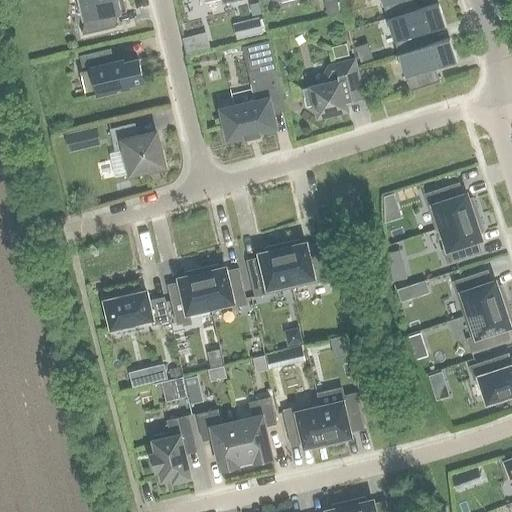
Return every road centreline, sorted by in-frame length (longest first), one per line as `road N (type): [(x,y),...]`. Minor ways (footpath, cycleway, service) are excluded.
road 1 (residential): [(177,511),(511,427)]
road 2 (residential): [(500,102),(206,191)]
road 3 (residential): [(206,191),(163,0)]
road 4 (residential): [(206,191),(74,231)]
